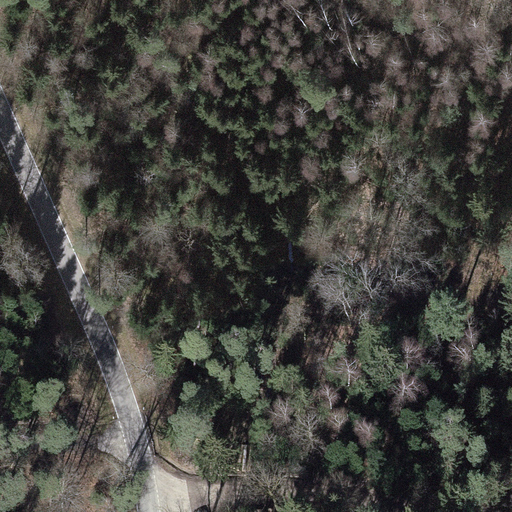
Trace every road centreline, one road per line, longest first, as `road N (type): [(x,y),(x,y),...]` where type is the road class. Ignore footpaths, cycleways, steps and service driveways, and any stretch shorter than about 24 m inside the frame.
road 1 (tertiary): [(0,106),(107,350),(152,511)]
road 2 (track): [(152,504),(226,494),(270,477),(332,485),(389,511)]
road 3 (track): [(0,442),(137,438)]
